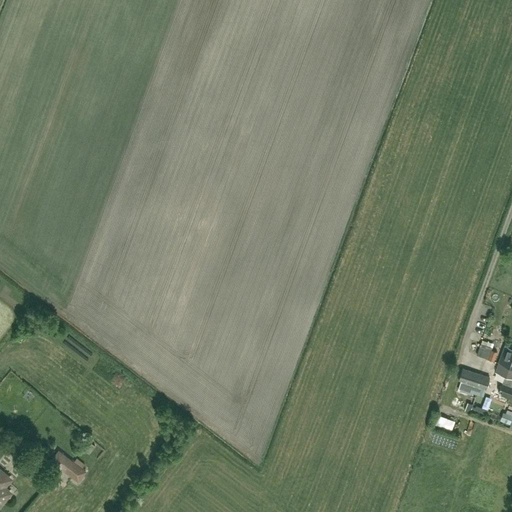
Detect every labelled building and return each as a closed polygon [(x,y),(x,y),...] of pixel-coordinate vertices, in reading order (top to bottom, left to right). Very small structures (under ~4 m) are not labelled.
[(491,348),(480,344),(476,355),(487,359),(491,348)] [(504,345),(498,362),(495,371),(505,375),(503,382),(502,382),(498,392),(511,396),(511,386),(511,384),(511,345),(510,347),(504,345)] [(497,352),(491,349),(487,359),(494,361),(497,352)] [(485,389),(489,377),(462,368),(458,379),(485,389)] [(455,395),(451,406),(471,413),(475,403),(455,395)] [(502,423),(511,426),(511,414),(506,412),(502,423)] [(438,413),(435,423),(453,430),(457,420),(438,413)] [(58,449),(48,461),(61,471),(62,469),(78,482),(87,471),(58,449)] [(9,479),(0,471),(0,502),(9,492),(2,487),(9,479)]
